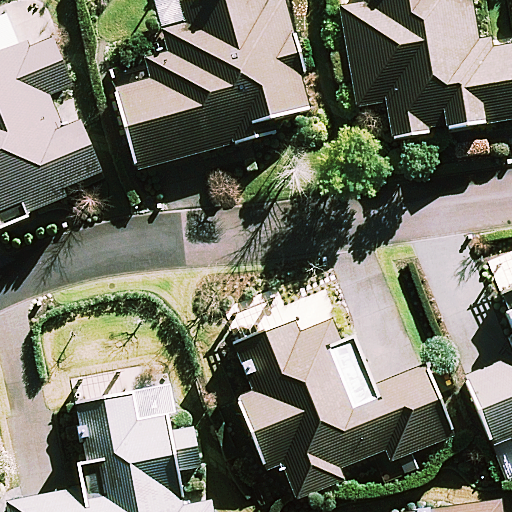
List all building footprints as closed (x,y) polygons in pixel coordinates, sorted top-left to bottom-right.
[(119,91),(141,169),(267,134),(263,120),(309,107),(280,3),(267,7),(264,0),(218,0),(189,8),(195,29),(166,37),(172,58),(147,65),(152,82),(119,91)] [(389,104),(395,139),(511,120),(511,50),(482,55),(474,5),(453,9),(451,0),(366,0),(368,7),(345,11),(360,108),(389,104)] [(0,229),(67,201),(63,192),(100,176),(79,127),(62,134),(47,98),(72,87),(53,41),(31,50),(30,47),(0,59),(0,229)] [(511,297),(502,302),(511,325),(511,360),(466,380),(494,445),(511,437),(511,297)] [(394,462),(448,440),(420,373),(363,397),(333,325),(299,339),(294,326),(243,348),(263,396),(246,403),(274,470),(284,465),(300,502),(343,484),(337,467),(387,446),(394,462)] [(9,504),(10,511),(211,511),(210,505),(183,510),(176,476),(204,470),(195,427),(165,432),(163,422),(134,427),(129,401),(78,411),(94,487),(9,504)]
